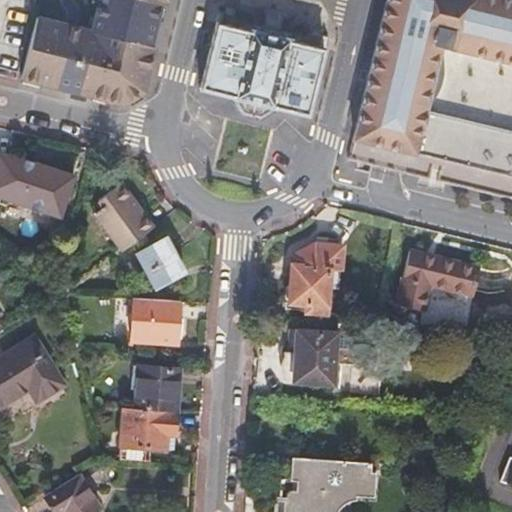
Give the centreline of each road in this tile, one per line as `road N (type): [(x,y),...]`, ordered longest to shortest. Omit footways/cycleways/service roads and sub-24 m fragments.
road 1 (residential): [(219,511),(240,219)]
road 2 (residential): [(313,182),(511,229)]
road 3 (unclassified): [(313,182),(364,0)]
road 4 (residential): [(163,139),(0,98)]
road 5 (unclassified): [(190,0),(163,139)]
